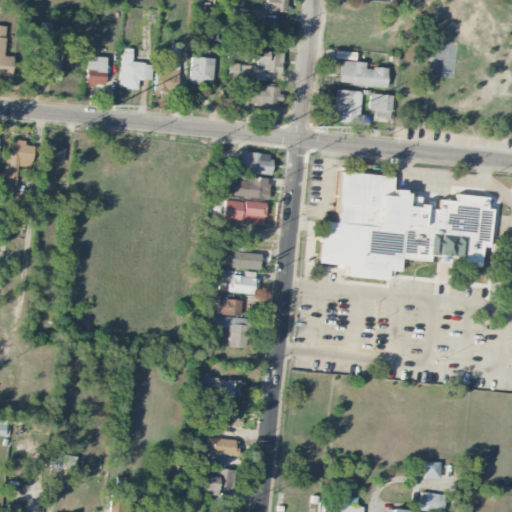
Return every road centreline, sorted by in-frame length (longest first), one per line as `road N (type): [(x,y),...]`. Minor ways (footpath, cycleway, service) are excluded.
road 1 (residential): [(314,0),(260,511)]
road 2 (residential): [(511,161),(0,107)]
